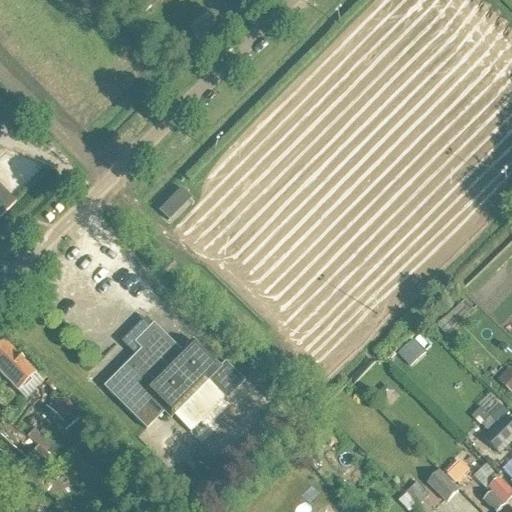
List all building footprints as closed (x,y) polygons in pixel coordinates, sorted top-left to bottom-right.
[(160,0),(119,0),(140,21),(160,0)] [(0,220),(15,206),(0,190),(0,220)] [(170,203),(158,214),(168,224),(180,213),(170,203)] [(452,332),(444,323),(438,329),(446,338),(452,332)] [(225,403),(244,384),(224,365),(219,371),(192,344),(180,356),(152,328),(132,347),(139,354),(103,390),(146,432),(163,415),(169,422),(173,418),(190,435),(224,402),(225,403)] [(458,364),(420,329),(392,359),(430,394),(458,364)] [(0,376),(16,394),(34,377),(3,345),(0,347),(0,376)] [(511,393),(511,369),(511,368),(499,382),(511,393)] [(60,400),(48,413),(60,425),(73,413),(60,400)] [(511,422),(508,419),(484,441),(499,457),(511,444),(511,422)] [(29,459),(49,478),(58,468),(44,455),(49,449),(43,443),(29,459)] [(229,470),(237,461),(229,453),(220,461),(229,470)] [(447,506),(459,495),(451,487),(450,487),(449,486),(439,475),(428,487),(447,506)] [(485,505),(492,511),(502,511),(511,502),(511,493),(500,482),(491,492),(494,495),(485,505)] [(407,494),(419,507),(431,496),(419,483),(407,494)] [(190,493),(201,504),(208,497),(197,486),(190,493)]
